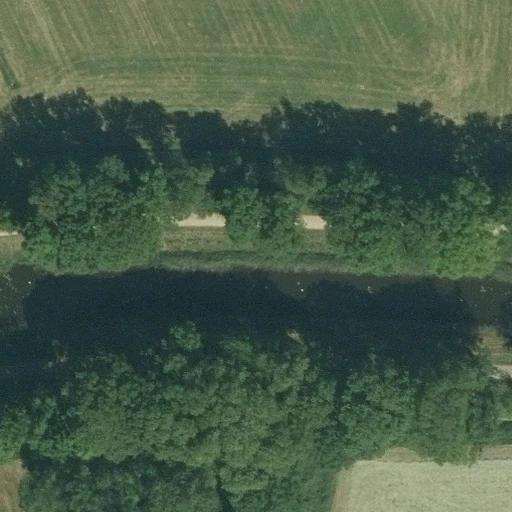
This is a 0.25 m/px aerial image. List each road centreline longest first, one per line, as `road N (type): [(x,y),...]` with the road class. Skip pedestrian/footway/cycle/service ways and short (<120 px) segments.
road 1 (track): [(511,231),(194,218),(0,227)]
road 2 (unclassified): [(0,351),(511,367)]
